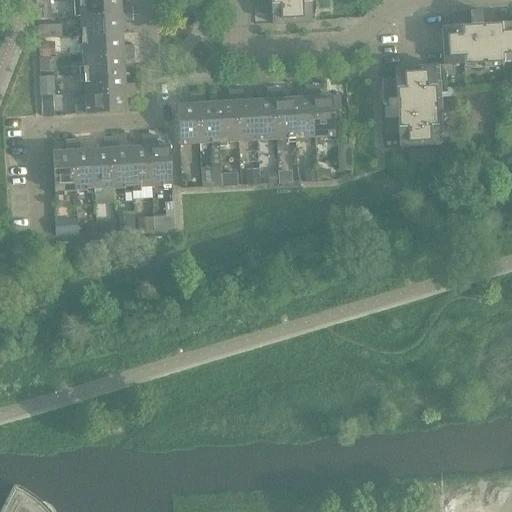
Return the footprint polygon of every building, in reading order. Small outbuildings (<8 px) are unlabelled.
[(79,0),(81,17),(131,15),(130,7),(120,8),(120,0),(79,0)] [(309,0),(258,0),(259,12),(272,12),(272,24),(311,22),(309,0)] [(454,26),(442,27),(444,65),(511,61),(511,22),(491,24),(490,11),(453,13),(454,26)] [(77,29),(78,37),(122,34),(121,22),(131,22),(131,15),(81,17),(81,29),(77,29)] [(61,25),(37,26),(38,39),(62,38),(61,25)] [(122,34),(78,37),(78,44),(82,44),(83,56),(133,53),(133,46),(123,46),(122,34)] [(52,42),(38,43),(39,58),(49,57),(53,57),(52,42)] [(80,67),(80,75),(124,73),(123,61),(133,60),(133,53),(83,56),(84,67),(80,67)] [(49,57),(39,58),(40,71),(50,70),(49,57)] [(385,93),(385,94),(385,101),(389,101),(389,107),(384,108),(386,136),(399,135),(399,147),(438,145),(434,66),(395,68),(395,78),(383,78),(384,93),(385,93)] [(124,73),(80,75),(80,83),(84,82),(85,94),(135,91),(135,84),(125,85),(124,73)] [(305,98),(293,99),(296,143),(303,142),(303,138),(315,137),(312,87),(305,88),(305,98)] [(319,87),(312,87),(315,137),(335,136),(333,96),(320,97),(319,87)] [(281,89),(273,90),(276,140),(288,139),(288,143),(296,143),(293,99),(281,99),(281,89)] [(267,100),(255,101),(257,141),(276,140),(273,90),(266,90),(267,100)] [(135,91),(85,94),(86,105),(76,105),(76,115),(126,112),(125,99),(135,98),(135,91)] [(242,91),(235,92),(238,142),(257,141),(255,101),(243,101),(242,91)] [(228,102),(216,103),(219,147),(227,146),(226,142),(238,142),(235,92),(228,92),(228,102)] [(199,144),(197,94),(190,94),(190,104),(177,105),(179,145),(199,144)] [(204,94),(197,94),(199,144),(211,143),(211,147),(219,147),(216,103),(205,104),(204,94)] [(51,96),(41,96),(42,108),(52,107),(51,96)] [(156,136),(149,137),(151,187),(163,186),(163,190),(172,190),(171,186),(172,186),(169,145),(156,146),(156,136)] [(142,147),(130,148),(132,192),(140,191),(140,187),(151,187),(149,137),(141,137),(142,147)] [(117,138),(110,139),(113,189),(124,188),(125,192),(132,192),(130,148),(118,148),(117,138)] [(103,149),(92,150),(94,194),(102,193),(101,189),(113,189),(110,139),(103,139),(103,149)] [(75,191),(72,141),(65,141),(65,151),(52,152),(54,192),(55,192),(55,196),(63,196),(63,192),(75,191)] [(79,141),(72,141),(75,191),(86,190),(86,194),(94,194),(92,150),(80,151),(79,141)] [(434,150),(408,151),(409,165),(421,164),(435,163),(435,160),(434,150)] [(212,167),(202,168),(203,188),(213,187),(221,187),(220,175),(220,167),(212,167)] [(259,170),(247,170),(248,185),(258,185),(260,185),(259,170)] [(316,171),(304,172),(304,182),(317,181),(316,171)] [(330,171),(319,172),(319,181),(330,180),(330,171)] [(288,173),(279,173),(279,183),(289,183),(288,173)] [(230,174),(222,174),(223,186),(231,186),(230,174)] [(134,217),(119,218),(120,233),(135,232),(134,217)] [(153,220),(137,221),(138,231),(153,230),(153,220)] [(76,223),(68,223),(69,236),(78,235),(77,223),(76,223)] [(115,223),(100,224),(101,234),(115,233),(115,223)] [(96,224),(86,225),(87,234),(96,234),(96,224)] [(47,511),(44,508),(41,504),(35,499),(29,494),(25,491),(22,490),(17,487),(14,485),(0,511),(47,511)]
